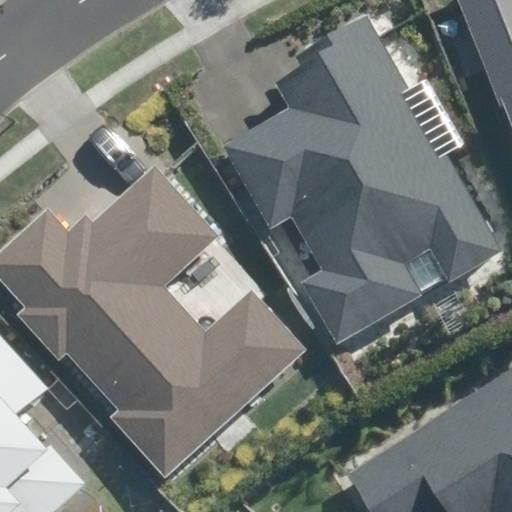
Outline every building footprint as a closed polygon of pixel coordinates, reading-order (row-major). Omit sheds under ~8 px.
[(511,0),(462,0),(511,131),(511,0)] [(315,269),(296,279),(339,357),(437,303),(418,269),(428,264),(447,298),(511,262),(511,249),(455,148),(445,153),(417,103),(427,97),(378,7),(263,70),(285,109),(220,145),(274,242),(294,231),(315,269)] [(63,205),(0,262),(0,277),(15,294),(6,302),(68,368),(74,363),(119,412),(111,420),(176,490),(323,355),(258,284),(213,325),(184,293),(241,241),(169,163),(116,212),(109,204),(83,227),(63,205)] [(78,396),(0,309),(0,511),(86,511),(112,489),(51,421),(78,396)] [(511,511),(511,375),(355,478),(377,511),(511,511)]
